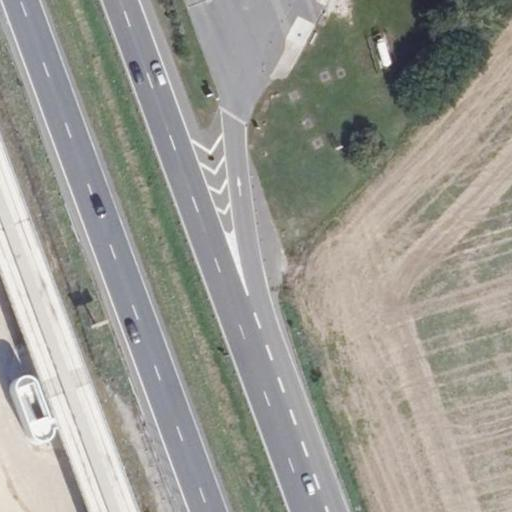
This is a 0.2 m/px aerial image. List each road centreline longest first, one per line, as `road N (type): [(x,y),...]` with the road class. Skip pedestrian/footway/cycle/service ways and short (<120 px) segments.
road 1 (trunk): [(19,0),(207,511)]
road 2 (trunk): [(239,312),(121,0)]
road 3 (trunk): [(239,312),(253,282),(233,100)]
road 4 (trunk): [(312,511),(239,312)]
